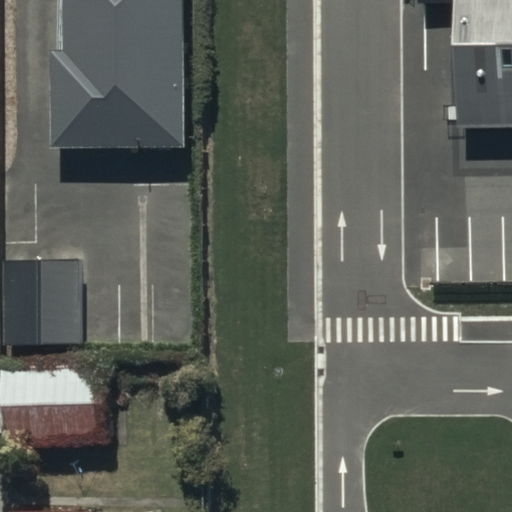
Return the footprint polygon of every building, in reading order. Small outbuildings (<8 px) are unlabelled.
[(181,149),(179,0),(56,0),(57,46),(52,46),(53,151),(181,149)] [(511,0),(466,0),(468,131),(511,130),(511,0)] [(312,27),(233,28),(234,122),(351,120),(350,16),(311,16),(312,27)] [(299,188),(215,188),(215,271),(299,271),(299,188)] [(82,259),(7,259),(7,343),(82,343),(82,259)] [(412,337),(378,337),(378,419),(412,419),(412,337)] [(511,511),(511,343),(425,344),(426,433),(399,434),(399,511),(511,511)] [(112,372),(10,373),(11,453),(113,452),(112,372)]
